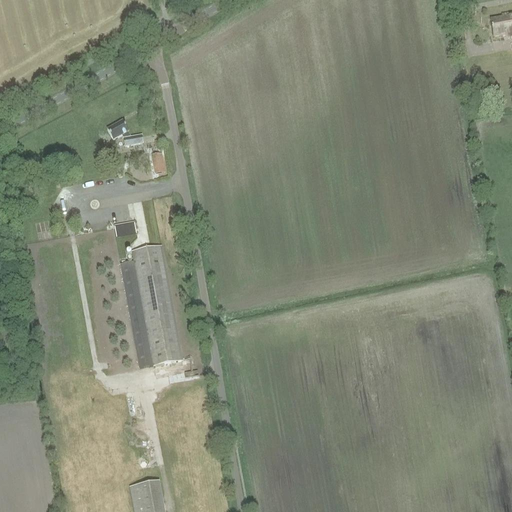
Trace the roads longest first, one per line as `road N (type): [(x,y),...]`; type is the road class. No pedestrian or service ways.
road 1 (unclassified): [(229,440),(161,72)]
road 2 (track): [(31,386),(0,200)]
road 3 (tertiary): [(0,129),(126,60)]
